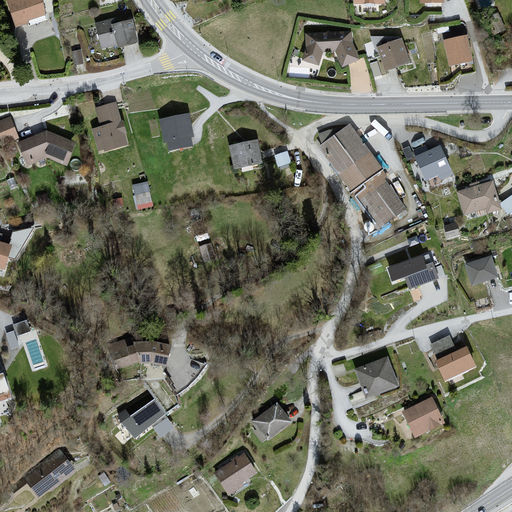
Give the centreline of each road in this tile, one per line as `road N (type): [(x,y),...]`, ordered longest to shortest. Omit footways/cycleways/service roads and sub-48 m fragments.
road 1 (residential): [(506,102),(504,118),(484,135),(416,118),(324,121),(307,134),(356,240),(353,272),(320,353)]
road 2 (tertiary): [(506,102),(307,101),(244,81),(190,45)]
road 3 (residential): [(190,45),(173,59),(103,81),(0,93)]
road 4 (residential): [(320,353),(340,355),(511,310)]
road 5 (residential): [(320,353),(309,471),(289,511)]
